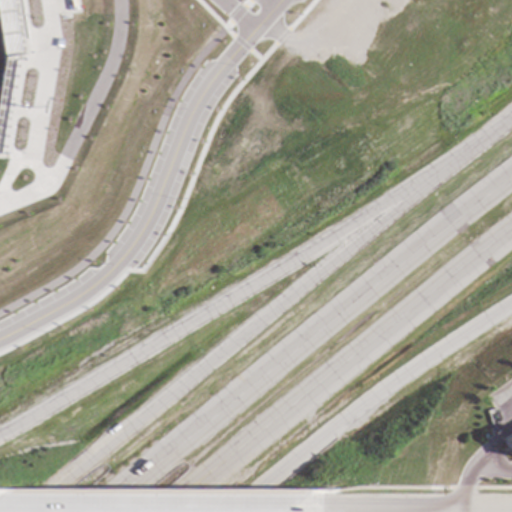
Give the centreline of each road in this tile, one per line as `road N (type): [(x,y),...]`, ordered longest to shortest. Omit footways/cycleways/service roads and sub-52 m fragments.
road 1 (trunk): [(511,113),(36,511)]
road 2 (trunk): [(511,181),(102,511)]
road 3 (trunk): [(415,193),(0,435)]
road 4 (residential): [(279,0),(188,112),(130,246),(91,288),(0,339)]
road 5 (trunk): [(168,511),(511,229)]
road 6 (trunk): [(237,511),(365,409),(511,312)]
road 7 (secondary): [(290,509),(0,509)]
road 8 (secondary): [(459,510),(290,509)]
